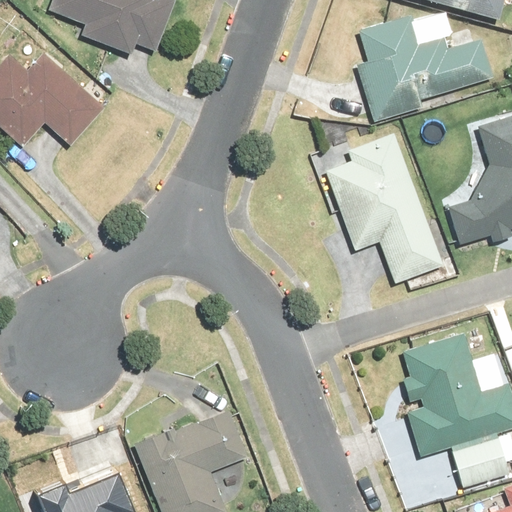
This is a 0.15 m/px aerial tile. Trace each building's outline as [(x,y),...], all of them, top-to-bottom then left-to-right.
[(173,0),(50,0),(47,9),(83,22),(79,35),(130,54),(135,42),(155,49),(173,0)] [(429,0),(501,20),(506,0),(429,0)] [(363,57),(352,61),(369,118),(418,103),(416,96),(489,74),(477,35),(443,45),(439,31),(415,38),(406,10),(354,26),(363,57)] [(12,51),(0,63),(0,123),(21,143),(44,119),(70,143),(104,106),(43,49),(28,65),(12,51)] [(467,197),(442,205),(454,242),(486,232),(488,239),(509,232),(506,225),(511,223),(511,109),(473,122),(485,162),(467,197)] [(439,263),(390,129),(340,147),(345,159),(321,167),(350,248),(374,240),(389,281),(439,263)] [(478,388),(460,329),(398,348),(406,374),(399,376),(405,399),(412,397),(415,405),(399,410),(412,456),(511,426),(511,398),(506,379),(478,388)] [(229,405),(135,441),(162,511),(219,511),(227,509),(211,468),(248,454),(229,405)] [(65,478),(37,490),(46,511),(127,511),(128,511),(139,506),(120,463),(68,485),(65,478)] [(511,511),(511,478),(498,483),(505,501),(475,511),(511,511)]
